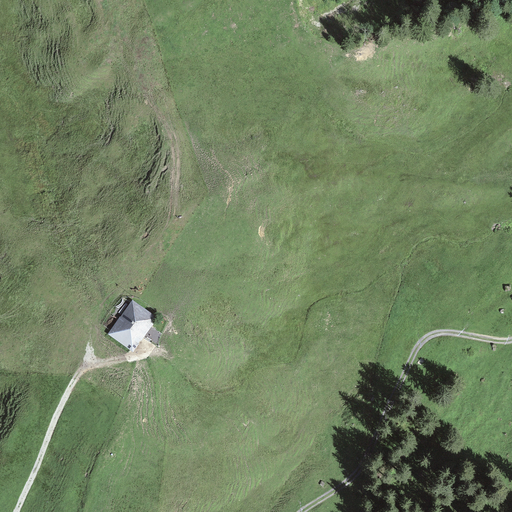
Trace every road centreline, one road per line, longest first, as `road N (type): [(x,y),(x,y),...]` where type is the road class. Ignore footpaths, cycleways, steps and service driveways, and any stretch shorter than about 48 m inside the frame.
road 1 (track): [(511,340),(445,332),(421,342),(349,480),(302,511)]
road 2 (track): [(17,511),(75,377),(84,366),(120,359)]
